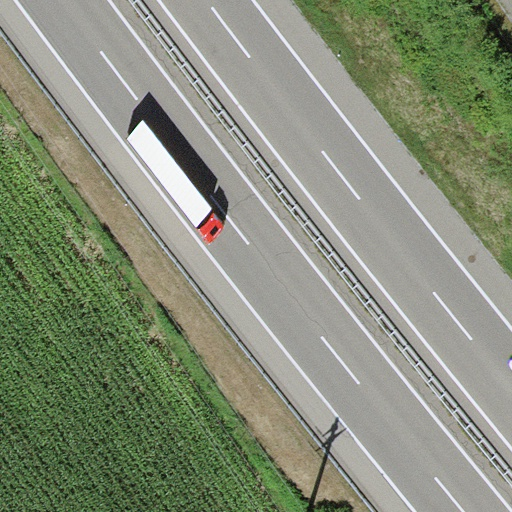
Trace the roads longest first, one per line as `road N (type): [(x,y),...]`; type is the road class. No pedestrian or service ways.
road 1 (motorway): [(61,0),(462,511)]
road 2 (motorway): [(511,385),(211,0)]
